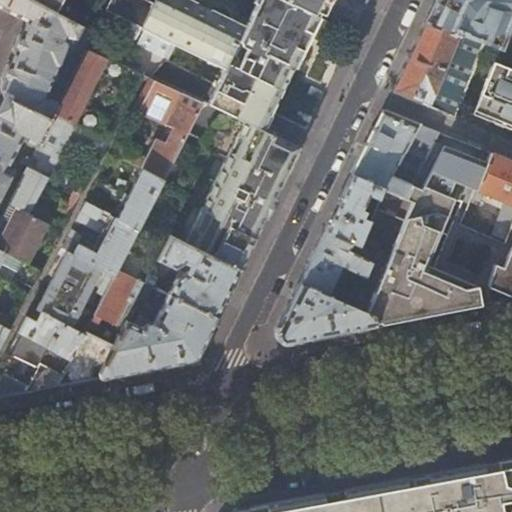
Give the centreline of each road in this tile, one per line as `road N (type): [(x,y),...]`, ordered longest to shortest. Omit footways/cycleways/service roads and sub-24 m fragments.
road 1 (residential): [(217,390),(362,88)]
road 2 (residential): [(187,492),(511,432)]
road 3 (residential): [(511,333),(217,390)]
road 4 (residential): [(217,390),(0,434)]
road 5 (residential): [(362,88),(511,150)]
